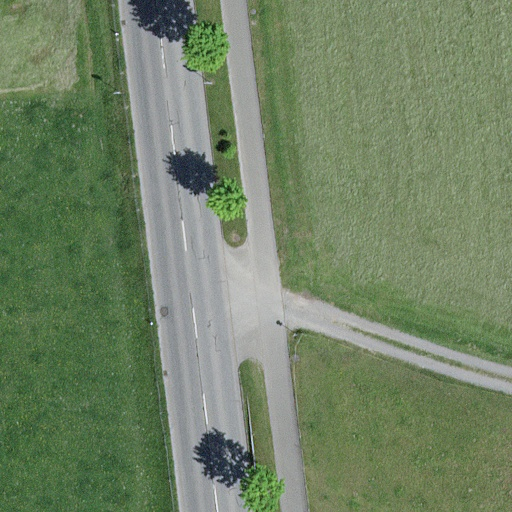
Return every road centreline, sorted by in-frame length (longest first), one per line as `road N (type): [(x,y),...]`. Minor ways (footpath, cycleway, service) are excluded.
road 1 (primary): [(155,0),(217,511)]
road 2 (track): [(191,293),(511,381)]
